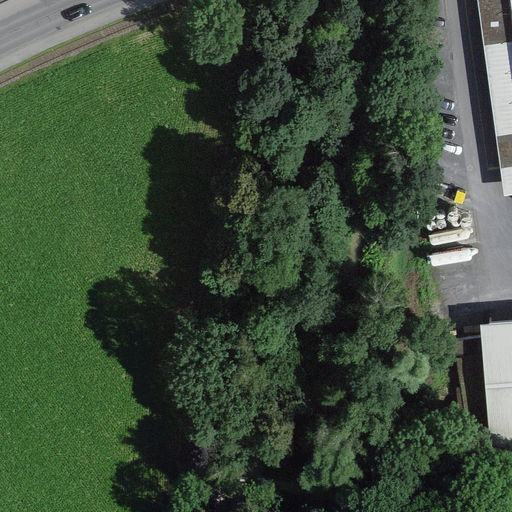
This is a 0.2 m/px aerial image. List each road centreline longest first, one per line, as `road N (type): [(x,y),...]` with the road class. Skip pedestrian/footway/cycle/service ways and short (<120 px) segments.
road 1 (track): [(222,511),(215,471),(239,301),(280,77),(301,27)]
road 2 (track): [(235,511),(268,381),(302,184),(314,70),(301,27)]
road 3 (track): [(246,478),(417,511)]
